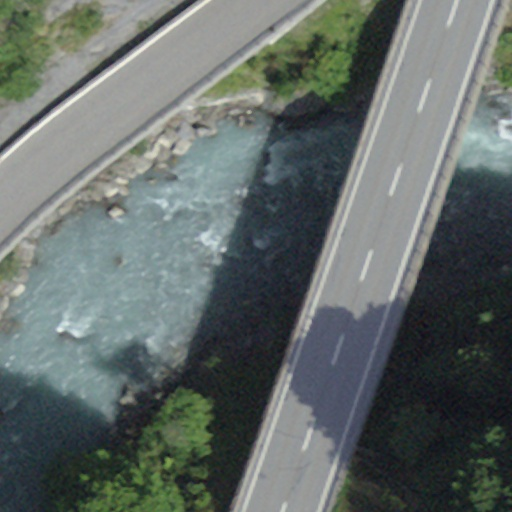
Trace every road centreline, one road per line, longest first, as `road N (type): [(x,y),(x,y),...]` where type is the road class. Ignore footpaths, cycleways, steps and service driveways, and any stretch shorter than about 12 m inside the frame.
road 1 (primary): [(279,511),(458,0)]
road 2 (unclassified): [(259,0),(0,198)]
